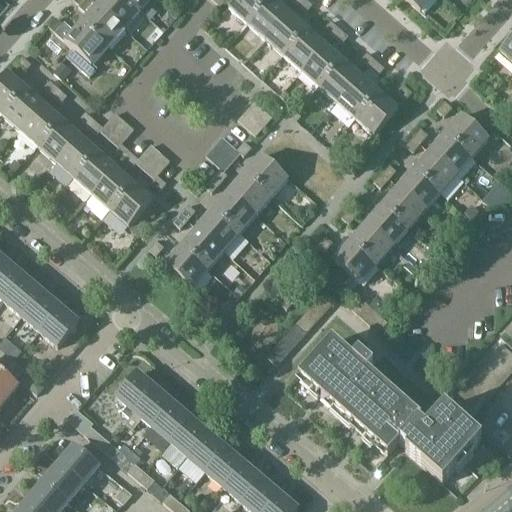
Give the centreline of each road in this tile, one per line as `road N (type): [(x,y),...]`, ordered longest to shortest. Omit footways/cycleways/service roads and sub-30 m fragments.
road 1 (residential): [(363,511),(126,318)]
road 2 (residential): [(0,464),(126,318)]
road 3 (residential): [(126,318),(110,286),(0,194)]
road 4 (residential): [(443,79),(349,0)]
